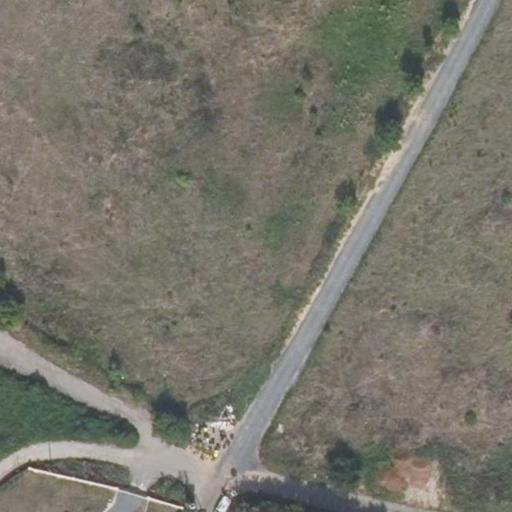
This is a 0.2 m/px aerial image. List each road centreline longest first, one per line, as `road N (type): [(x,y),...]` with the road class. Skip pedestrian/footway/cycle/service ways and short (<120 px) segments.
road 1 (unclassified): [(217,467),(462,0)]
road 2 (unclassified): [(0,340),(188,449)]
road 3 (unclassified): [(0,469),(53,445),(188,449)]
road 4 (residential): [(382,511),(217,467)]
